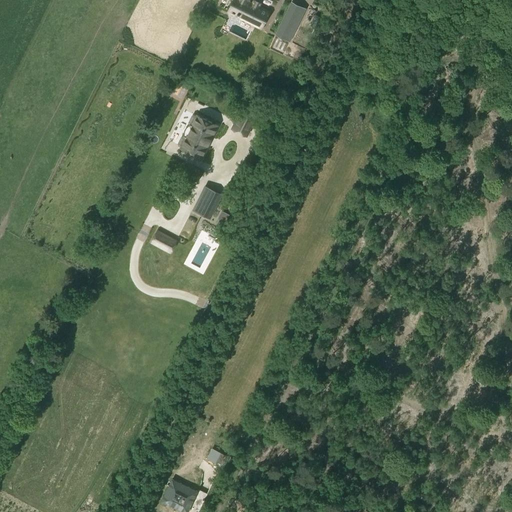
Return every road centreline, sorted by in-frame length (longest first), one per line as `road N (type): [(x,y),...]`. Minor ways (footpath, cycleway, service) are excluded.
road 1 (unclassified): [(125,511),(378,0)]
road 2 (unclassified): [(511,67),(410,0)]
